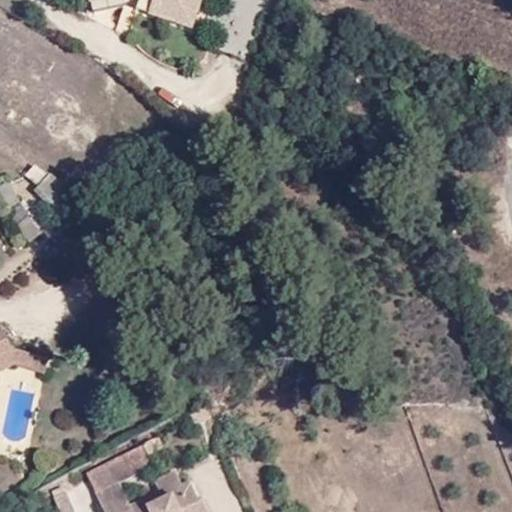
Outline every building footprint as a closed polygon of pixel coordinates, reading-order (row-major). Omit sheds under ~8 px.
[(89,0),(92,10),(85,13),(88,25),(128,18),(127,3),(127,2),(144,6),(160,12),(159,20),(175,24),(179,14),(188,16),(192,5),(207,10),(209,0),(89,0)] [(160,12),(144,6),(140,22),(196,42),(207,10),(192,5),(188,16),(179,14),(175,24),(159,20),(160,12)] [(40,205),(73,235),(90,217),(46,175),(32,189),(44,201),(40,205)] [(10,182),(0,187),(0,192),(9,208),(21,201),(10,182)] [(0,350),(0,362),(29,371),(32,359),(0,350)] [(220,436),(216,425),(195,434),(200,446),(220,436)] [(148,458),(164,451),(158,437),(142,443),(148,458)] [(147,461),(153,473),(167,465),(161,453),(147,461)] [(202,511),(196,497),(191,500),(182,481),(175,484),(168,469),(146,480),(154,497),(142,504),(137,497),(122,503),(109,478),(85,490),(95,511),(202,511)]
